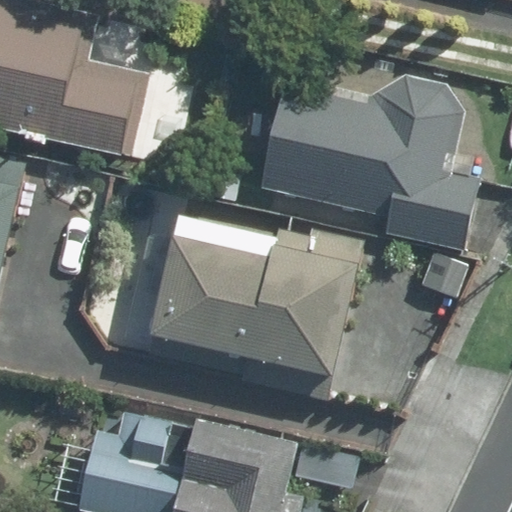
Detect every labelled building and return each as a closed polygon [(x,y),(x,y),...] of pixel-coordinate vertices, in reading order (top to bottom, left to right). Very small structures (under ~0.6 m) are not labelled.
[(0,0),(0,124),(142,155),(160,71),(101,59),(111,12),(53,0),(0,0)] [(293,77),(271,186),(400,213),(397,230),(477,246),(492,176),(463,170),(475,109),(456,80),(415,71),(380,94),(293,77)] [(0,322),(7,294),(11,296),(38,181),(34,179),(38,163),(0,153),(0,322)] [(285,232),(193,212),(162,353),(253,373),(252,378),(340,397),(346,371),(350,373),(376,259),(370,258),(374,240),(321,228),(320,233),(287,226),(285,232)] [(111,403),(88,510),(97,511),(311,511),(316,493),(304,491),(306,477),(360,489),(369,450),(209,415),(207,423),(111,403)]
